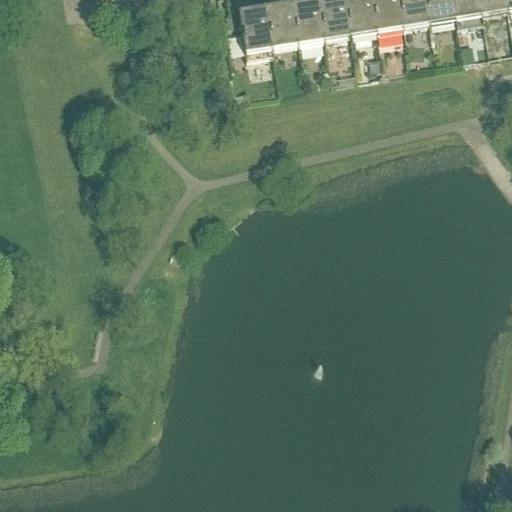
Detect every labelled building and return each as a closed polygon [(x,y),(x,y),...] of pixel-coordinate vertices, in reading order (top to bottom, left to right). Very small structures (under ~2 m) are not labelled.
[(350,46),(376,42),(369,0),(368,0),(344,4),(350,46)] [(369,0),(376,42),(402,38),(396,0),(369,0)] [(396,0),(402,38),(428,34),(423,0),(396,0)] [(423,0),(428,34),(455,29),(450,0),(423,0)] [(450,0),(455,29),(481,25),(476,0),(450,0)] [(507,21),(503,0),(476,0),(481,25),(507,21)] [(511,0),(503,0),(507,21),(508,27),(511,26),(511,0)] [(324,50),(350,46),(344,4),(317,8),(324,50)] [(298,54),(324,50),(317,8),(291,12),(298,54)] [(271,59),(298,54),(291,12),(265,17),(271,59)] [(245,63),(271,59),(265,17),(238,21),(245,63)]
